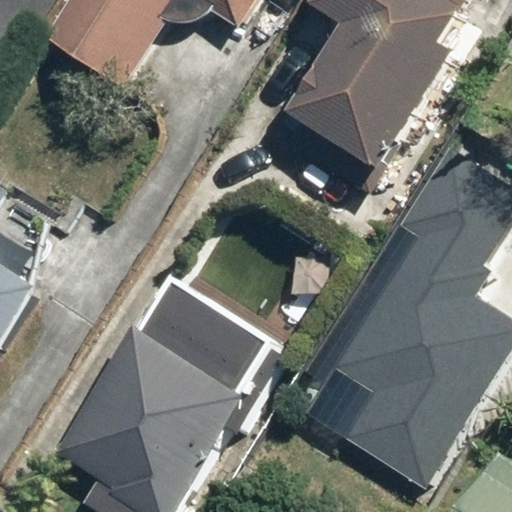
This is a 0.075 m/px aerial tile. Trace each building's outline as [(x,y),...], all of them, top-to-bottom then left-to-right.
[(84,0),(56,45),(133,93),(177,23),(191,27),(205,26),(217,19),(224,14),(252,32),(272,0),(84,0)] [(300,144),(383,197),(472,57),(463,51),(488,13),(480,7),(484,0),(332,0),(326,11),(360,33),(304,120),(312,126),(300,144)] [(413,228),(429,238),(343,371),(385,398),(355,443),(436,495),(511,378),(511,316),(488,301),(505,276),(496,270),(511,244),(511,184),(462,153),(413,228)] [(0,386),(59,298),(0,258),(0,246),(29,199),(0,180),(0,386)] [(149,332),(70,457),(124,490),(119,498),(140,511),(196,511),(265,405),(149,332)] [(511,511),(511,458),(477,511),(511,511)]
